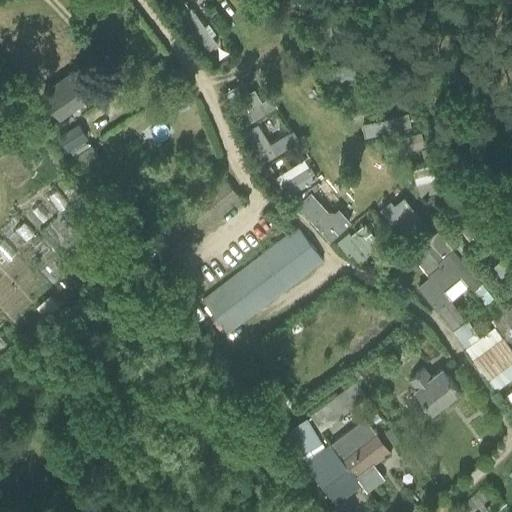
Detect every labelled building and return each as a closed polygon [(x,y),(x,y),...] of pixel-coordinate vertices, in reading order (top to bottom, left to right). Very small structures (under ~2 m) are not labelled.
[(215,43),(190,8),(179,15),(204,51),(215,43)] [(292,39),(304,39),(304,47),(324,47),(324,39),(330,39),(330,24),(292,24),(292,39)] [(332,63),(331,82),(367,83),(368,64),(332,63)] [(77,69),(41,95),(56,117),(92,91),(77,69)] [(222,93),(243,126),(276,106),(270,96),(261,102),(253,89),(240,97),(234,86),(222,93)] [(407,112),(360,123),(364,136),(410,125),(407,112)] [(87,137),(79,123),(57,137),(66,150),(87,137)] [(242,132),(261,163),(298,140),(292,129),(267,144),(263,138),(262,138),(255,125),(242,132)] [(420,131),(381,141),(385,155),(424,145),(420,131)] [(90,145),(73,156),(81,169),(99,158),(90,145)] [(433,146),(421,149),(424,161),(436,158),(433,146)] [(448,160),(413,169),(416,182),(451,174),(448,160)] [(277,185),(284,198),(316,178),(309,166),(281,182),(277,185)] [(220,177),(144,238),(161,259),(237,198),(220,177)] [(289,200),(298,209),(300,207),(329,239),(349,221),(337,207),(334,210),(327,210),(311,192),(319,186),(317,182),(289,200)] [(380,209),(400,235),(420,220),(411,208),(400,216),(390,202),(380,209)] [(472,245),(493,228),(472,202),(464,209),(468,214),(455,225),(472,245)] [(351,253),(358,262),(385,241),(378,232),(373,236),(364,224),(350,234),(347,231),(335,241),(348,256),(351,253)] [(296,228),(201,303),(225,334),(320,259),(296,228)] [(492,297),(436,229),(419,243),(438,265),(426,275),(428,277),(416,287),(434,309),(449,297),(443,289),(452,281),(459,289),(464,285),(482,306),(492,297)] [(503,282),(511,274),(511,254),(504,243),(485,257),(503,282)] [(468,320),(452,332),(493,388),(511,374),(511,348),(510,347),(511,345),(511,296),(509,299),(511,302),(511,304),(491,320),(496,326),(480,338),(468,320)] [(441,369),(430,377),(422,368),(408,379),(415,388),(413,390),(430,412),(457,390),(441,369)] [(309,415),(320,429),(366,396),(355,381),(309,415)] [(297,454),(318,441),(305,419),(284,432),(297,454)] [(333,441),(357,473),(387,451),(362,419),(333,441)] [(399,442),(390,427),(384,431),(394,445),(399,442)] [(357,473),(333,441),(303,464),(328,496),(357,473)] [(456,511),(491,511),(503,503),(487,484),(456,511)]
